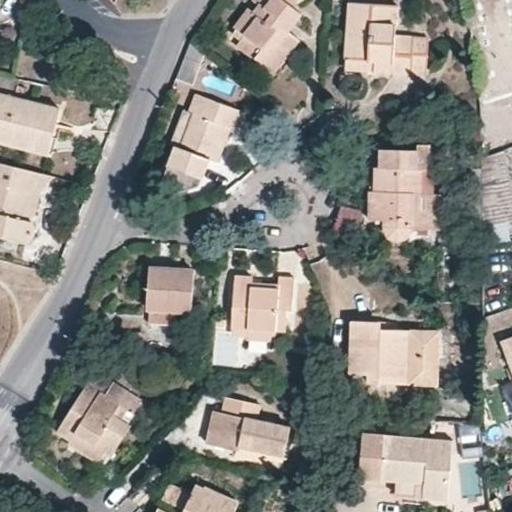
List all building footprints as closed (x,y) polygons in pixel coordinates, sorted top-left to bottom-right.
[(289,54),(299,39),(289,30),(302,13),(296,9),(302,0),(258,0),(257,1),(262,5),(256,13),(251,10),(238,28),(247,35),(263,48),(256,58),(270,69),(285,50),(289,54)] [(348,58),(375,59),(375,71),(412,74),(414,37),(396,36),(398,6),(351,3),(348,58)] [(247,35),(240,45),(256,58),(263,48),(247,35)] [(289,54),(285,50),(270,69),(274,72),(289,54)] [(348,58),(346,69),(375,71),(375,59),(348,58)] [(0,142),(34,151),(40,126),(55,131),(60,109),(0,93),(0,142)] [(202,178),(209,158),(219,162),(227,139),(222,136),(226,126),(232,128),(239,131),(247,112),(198,94),(192,112),(199,115),(186,148),(178,146),(171,165),(202,178)] [(199,115),(192,112),(178,146),(186,148),(199,115)] [(55,131),(40,126),(34,151),(49,155),(55,131)] [(232,128),(226,126),(222,136),(227,139),(232,128)] [(377,167),(376,191),(371,191),(371,219),(382,220),(387,220),(386,227),(387,233),(388,236),(391,239),(394,240),(398,242),(403,241),(405,240),(408,237),(411,235),(413,231),(413,226),(413,194),(422,193),(422,168),(419,168),(420,150),(383,149),(382,167),(377,167)] [(511,200),(509,153),(481,155),(484,221),(511,219),(511,200)] [(32,222),(28,220),(34,193),(36,193),(45,173),(0,162),(0,236),(25,242),(30,240),(35,236),(36,230),(34,225),(32,222)] [(422,193),(413,194),(413,226),(422,227),(422,193)] [(335,223),(361,227),(363,209),(338,206),(335,223)] [(193,311),(196,272),(152,268),(148,308),(193,311)] [(262,285),(262,289),(252,289),(253,284),(253,277),(236,276),(233,328),(249,329),(278,332),(286,332),(287,311),(293,312),(296,278),(278,277),(278,286),(262,285)] [(438,386),(441,332),(388,329),(388,335),(377,335),(377,322),(354,321),(351,374),(369,375),(368,382),(438,386)] [(388,329),(388,322),(377,322),(377,335),(388,335),(388,329)] [(249,329),(248,339),(277,341),(278,332),(249,329)] [(511,334),(495,341),(511,384),(511,334)] [(123,420),(115,415),(121,405),(130,410),(135,413),(143,400),(114,383),(107,395),(88,384),(59,432),(72,440),(76,434),(105,452),(113,456),(132,426),(123,420)] [(239,452),(241,446),(270,452),(270,458),(283,461),(291,428),(258,420),(263,405),(228,397),(224,412),(216,411),(208,444),(239,452)] [(130,410),(121,405),(115,415),(123,420),(130,410)] [(389,425),(370,422),(364,468),(385,471),(402,473),(401,482),(404,485),(408,488),(451,493),(459,434),(389,425)] [(72,440),(70,444),(99,462),(105,452),(76,434),(72,440)] [(270,458),(270,452),(241,446),(239,452),(239,457),(267,463),(270,458)] [(163,499),(190,511),(188,511),(165,511),(159,509),(157,511),(235,511),(220,505),(224,496),(206,488),(205,490),(196,486),(193,493),(183,488),(181,489),(170,484),(163,499)] [(224,496),(220,505),(235,511),(236,511),(239,503),(224,496)]
